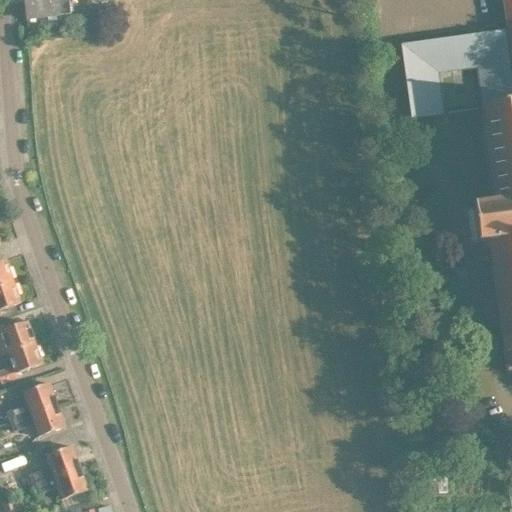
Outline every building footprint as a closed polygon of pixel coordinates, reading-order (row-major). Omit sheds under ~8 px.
[(22,0),(25,17),(57,14),(68,13),(66,0),(22,0)] [(501,30),(397,44),(408,119),(440,114),(434,73),(474,67),(478,106),(480,106),(494,203),(473,206),(477,242),(487,241),(488,255),(504,368),(511,366),(511,0),(500,0),(508,49),(503,49),(501,30)] [(0,285),(10,282),(2,260),(0,261),(0,285)] [(10,282),(0,285),(0,309),(17,303),(10,282)] [(0,339),(5,352),(32,343),(25,322),(0,331),(0,339)] [(32,343),(5,352),(10,367),(0,370),(0,383),(14,378),(12,374),(40,364),(32,343)] [(19,392),(24,405),(4,412),(7,422),(27,415),(54,405),(46,382),(19,392)] [(54,405),(27,415),(7,422),(10,431),(24,426),(25,428),(31,426),(35,437),(62,428),(54,405)] [(50,477),(50,478),(77,468),(69,445),(42,455),(47,468),(26,475),(30,485),(44,479),(50,477)] [(77,468),(50,478),(58,500),(85,490),(77,468)] [(47,489),(44,479),(30,485),(33,493),(47,489)] [(14,497),(0,501),(0,508),(1,511),(12,511),(14,511),(19,510),(14,497)] [(92,511),(89,499),(67,507),(68,511),(92,511)]
